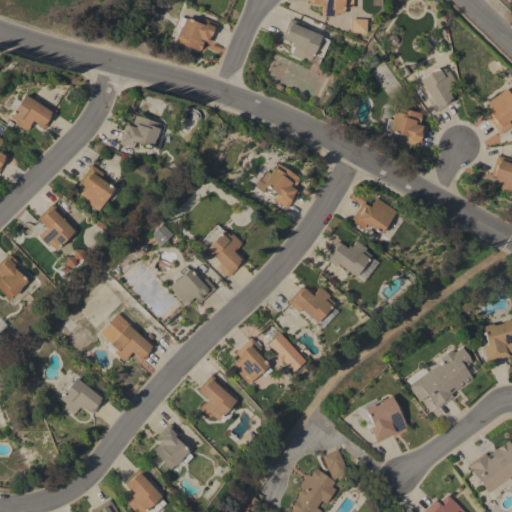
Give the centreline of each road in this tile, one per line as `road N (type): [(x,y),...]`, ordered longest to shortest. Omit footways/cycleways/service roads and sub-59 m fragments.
road 1 (residential): [(511,243),(354,152),(226,95),(0,32)]
road 2 (residential): [(22,511),(83,486),(146,398),(275,277),(354,152)]
road 3 (residential): [(113,67),(90,124),(0,215)]
road 4 (residential): [(511,398),(395,479)]
